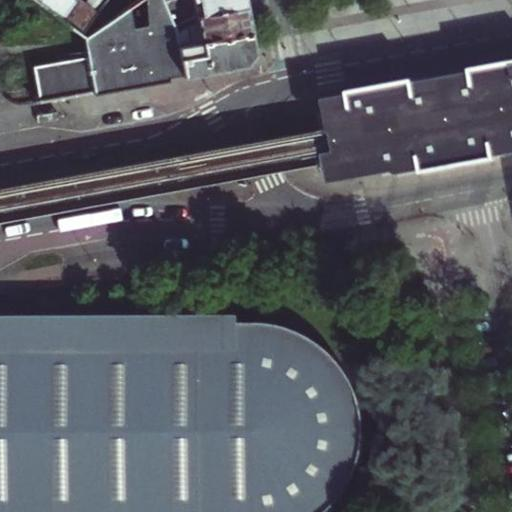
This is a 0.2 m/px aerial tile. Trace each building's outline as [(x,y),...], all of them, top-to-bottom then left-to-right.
[(34,102),(94,91),(138,83),(183,75),(177,45),(174,29),(174,27),(162,0),(137,0),(133,3),(104,23),(82,37),(83,38),(87,57),(32,67),(37,96),(33,97),(34,102)] [(58,20),(73,0),(41,0),(37,5),(58,20)] [(79,35),(94,15),(74,0),(73,0),(58,20),(79,35)] [(195,15),(245,6),(244,0),(162,0),(174,27),(174,29),(195,15)] [(177,45),(250,32),(247,16),(245,6),(195,15),(174,29),(177,45)] [(252,43),(250,32),(177,45),(183,75),(208,70),(245,64),(254,53),(252,43)] [(511,62),(350,93),(353,110),(319,116),(323,139),(321,140),(323,153),(326,153),(330,177),(364,171),(366,179),(395,175),(398,177),(422,173),(424,174),(497,161),(497,157),(511,154),(511,62)] [(241,314),(0,315),(0,511),(316,511),(320,510),(329,501),(336,493),(341,485),(347,475),(352,463),(354,455),(357,445),(358,433),(358,424),(357,412),(354,399),(349,386),(343,372),(334,360),(327,352),(319,345),(309,337),(296,330),(285,326),(273,322),(264,321),(254,320),(246,320),(241,320),(241,314)]
